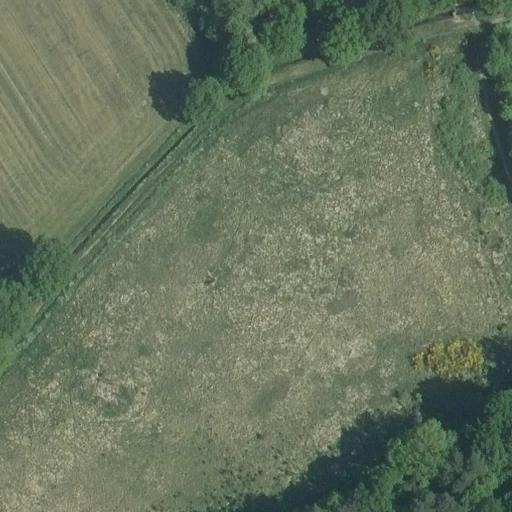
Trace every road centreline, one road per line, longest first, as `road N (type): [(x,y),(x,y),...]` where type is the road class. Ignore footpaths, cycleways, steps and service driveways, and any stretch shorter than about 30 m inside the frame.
road 1 (track): [(461,435),(327,511)]
road 2 (track): [(511,12),(485,28),(511,144)]
